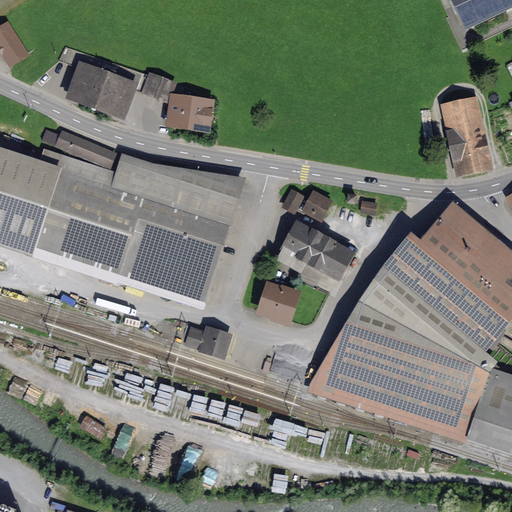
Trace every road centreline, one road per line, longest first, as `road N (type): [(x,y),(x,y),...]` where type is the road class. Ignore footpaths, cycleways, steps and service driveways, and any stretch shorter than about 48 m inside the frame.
road 1 (track): [(0,357),(83,401),(272,460),(511,489)]
road 2 (residential): [(432,192),(323,330),(295,338),(225,313),(270,167)]
road 3 (secondary): [(0,86),(119,138),(270,167)]
road 4 (secondary): [(270,167),(432,192)]
